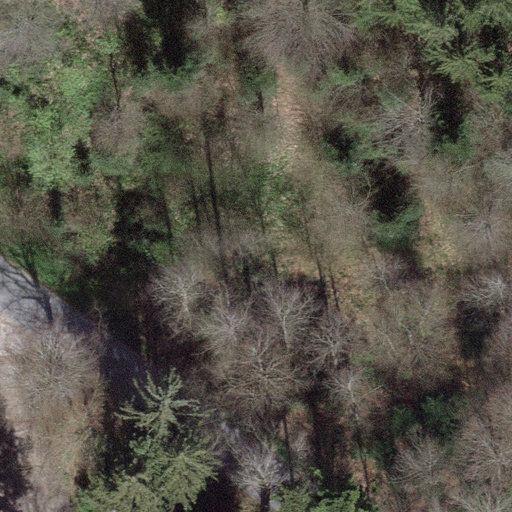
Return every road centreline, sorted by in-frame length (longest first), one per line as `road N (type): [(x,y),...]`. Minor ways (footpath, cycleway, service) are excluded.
road 1 (unclassified): [(0,271),(320,511)]
road 2 (track): [(0,348),(42,511)]
